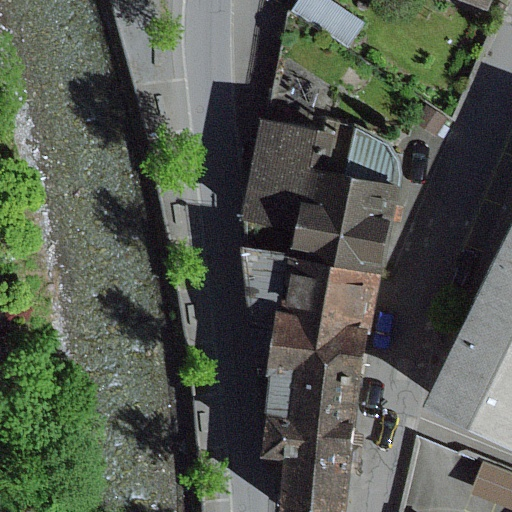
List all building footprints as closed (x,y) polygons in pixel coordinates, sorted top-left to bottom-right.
[(335,0),(300,0),(295,8),(349,46),(367,22),(335,0)] [(281,55),(270,110),(324,121),(331,86),(281,55)] [(429,103),(419,120),(439,132),(450,115),(429,103)] [(248,208),(250,235),(389,265),(410,177),(409,176),(407,154),(395,137),(363,120),(362,129),(324,121),(270,110),(248,208)] [(389,265),(250,235),(273,441),(294,444),(293,501),(355,506),(389,265)] [(511,239),(440,388),(511,422),(511,239)] [(18,341),(0,343),(0,396),(25,393),(18,341)] [(511,469),(487,460),(476,489),(511,502),(511,469)]
